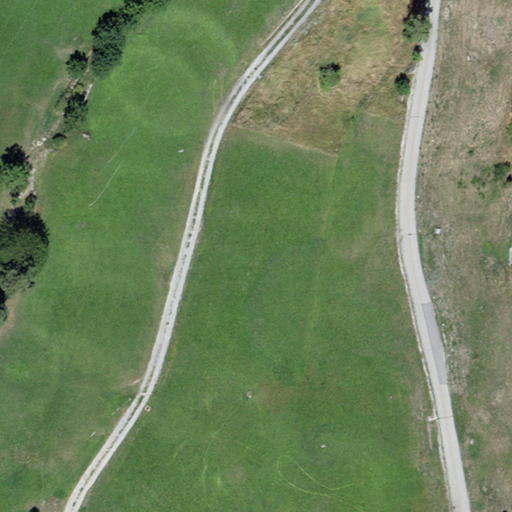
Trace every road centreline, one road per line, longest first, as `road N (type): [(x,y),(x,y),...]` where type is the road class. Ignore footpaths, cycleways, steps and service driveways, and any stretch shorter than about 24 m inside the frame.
road 1 (track): [(75,511),(159,366),(226,100),(316,0)]
road 2 (residential): [(466,511),(412,243),(413,171),(439,0)]
